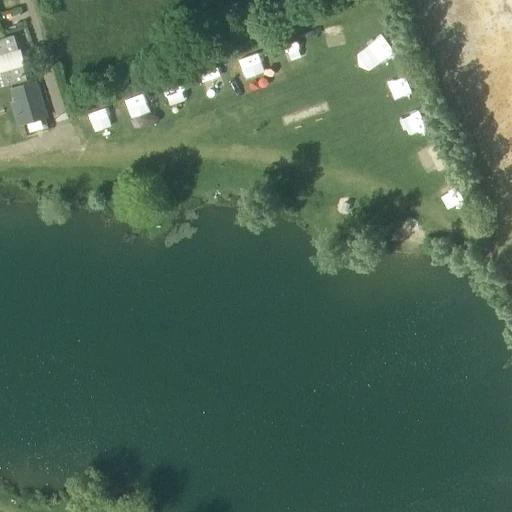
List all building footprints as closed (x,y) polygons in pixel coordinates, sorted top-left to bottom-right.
[(323,21),(325,37),(347,34),(344,18),(323,21)] [(289,55),(310,48),(304,31),(283,38),(289,55)] [(373,39),(383,57),(397,49),(388,31),(373,39)] [(0,39),(0,88),(26,81),(22,66),(24,65),(19,50),(17,50),(13,35),(0,39)] [(250,77),(269,72),(261,46),(243,51),(250,77)] [(202,66),(207,85),(227,80),(222,60),(202,66)] [(172,101),(190,94),(182,74),(164,80),(172,101)] [(36,84),(35,82),(9,89),(13,102),(9,103),(16,127),(48,118),(38,85),(36,84)] [(134,115),(155,107),(148,87),(126,96),(134,115)] [(102,133),(118,128),(109,101),(94,106),(102,133)] [(425,165),(445,162),(442,139),(422,141),(425,165)] [(441,178),(444,199),(463,196),(460,175),(441,178)]
